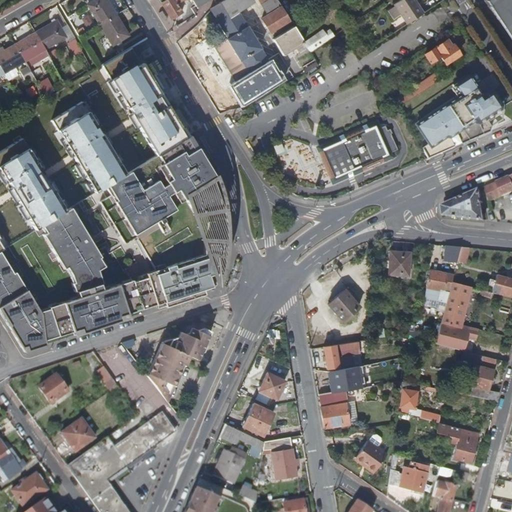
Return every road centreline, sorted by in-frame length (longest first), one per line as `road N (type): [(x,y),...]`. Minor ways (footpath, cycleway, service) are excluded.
road 1 (residential): [(254,290),(17,365)]
road 2 (primary): [(254,290),(186,433),(164,508)]
road 3 (residential): [(318,459),(284,286)]
road 4 (tertiary): [(139,0),(228,143)]
road 5 (residential): [(87,511),(0,391)]
road 6 (primary): [(213,413),(275,279)]
road 7 (primary): [(511,138),(377,198)]
road 8 (primary): [(213,413),(284,286)]
road 9 (tertiary): [(228,143),(243,236),(268,272)]
road 10 (residential): [(477,511),(511,383)]
road 11 (primary): [(511,146),(399,198)]
